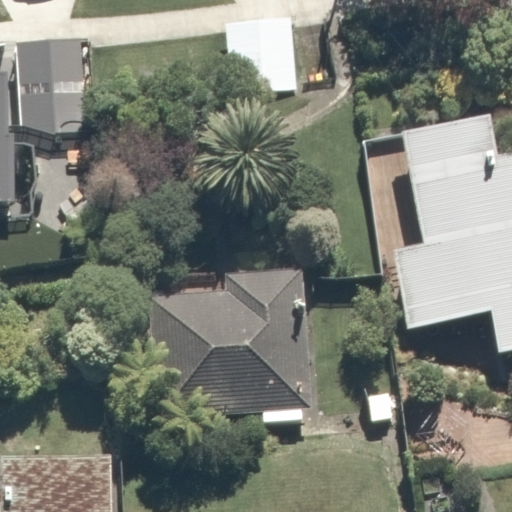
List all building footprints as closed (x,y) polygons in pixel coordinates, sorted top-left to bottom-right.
[(290,23),(224,29),(229,96),(296,90),(290,23)] [(90,40),(19,41),(21,153),(91,152),(90,40)] [(493,121),(360,143),(395,357),(493,341),(500,384),(511,382),(511,169),(502,171),(493,121)] [(311,430),(312,270),(150,269),(150,410),(259,410),(258,429),(311,430)] [(3,508),(0,507),(0,511),(124,511),(125,466),(3,465),(3,508)]
